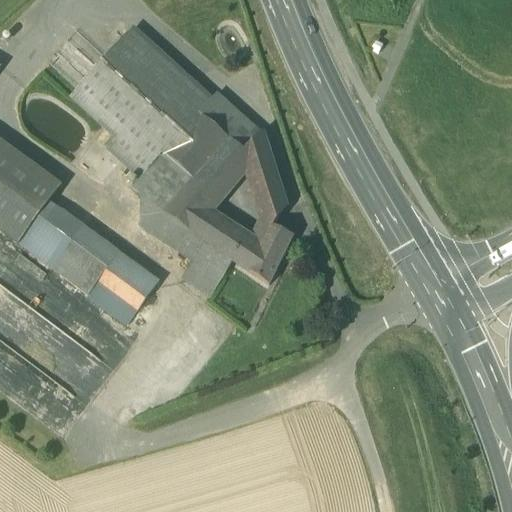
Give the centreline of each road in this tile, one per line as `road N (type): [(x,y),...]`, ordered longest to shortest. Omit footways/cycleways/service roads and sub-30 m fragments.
road 1 (track): [(80,430),(108,445),(340,378),(351,330),(439,294)]
road 2 (primary): [(433,281),(348,138),(288,0)]
road 3 (primary): [(511,466),(439,294)]
road 4 (track): [(340,378),(380,479),(384,511)]
